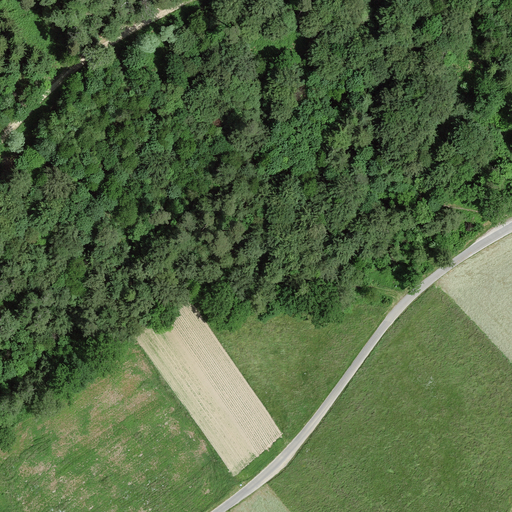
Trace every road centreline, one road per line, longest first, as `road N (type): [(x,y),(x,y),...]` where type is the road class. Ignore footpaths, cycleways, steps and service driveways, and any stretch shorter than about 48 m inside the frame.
road 1 (residential): [(217,511),(276,466),(408,297),(511,224)]
road 2 (track): [(190,0),(72,70),(0,142)]
